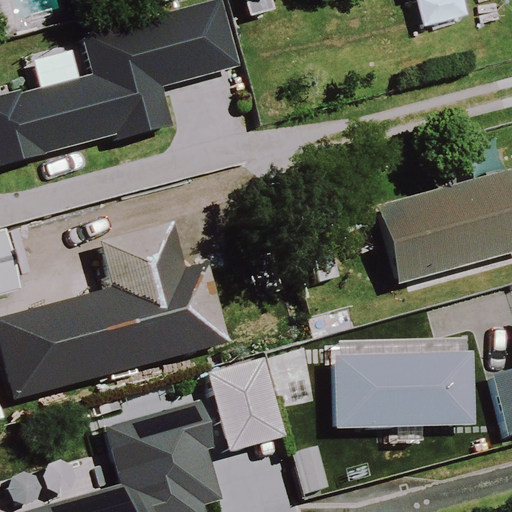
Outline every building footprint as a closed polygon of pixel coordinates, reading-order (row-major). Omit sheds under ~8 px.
[(46,158),(23,70),(0,76),(0,221),(85,199),(73,151),(46,158)] [(511,260),(511,228),(498,180),(364,217),(386,295),(511,260)] [(90,253),(109,330),(65,341),(57,313),(11,325),(31,400),(211,354),(191,274),(173,279),(161,235),(90,253)] [(0,300),(10,298),(0,262),(0,300)] [(464,435),(462,362),(324,365),(325,438),(464,435)] [(511,441),(511,374),(483,381),(497,445),(511,441)] [(208,497),(186,412),(95,435),(115,511),(196,511),(194,500),(208,497)]
